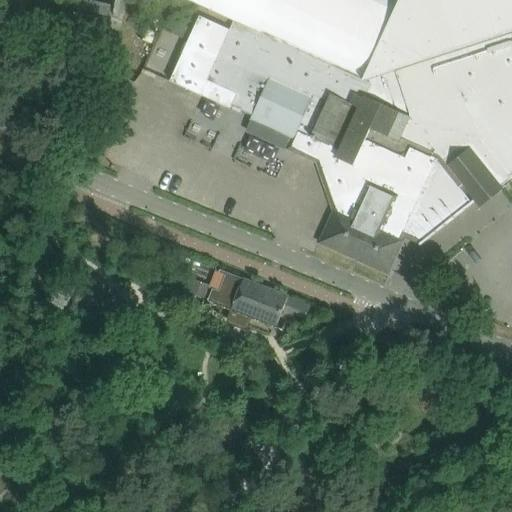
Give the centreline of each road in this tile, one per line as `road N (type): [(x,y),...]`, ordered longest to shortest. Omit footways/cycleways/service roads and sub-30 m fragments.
road 1 (unclassified): [(393,299),(68,169),(0,124)]
road 2 (unclassified): [(378,316),(226,511)]
road 3 (unclassified): [(511,353),(393,299)]
